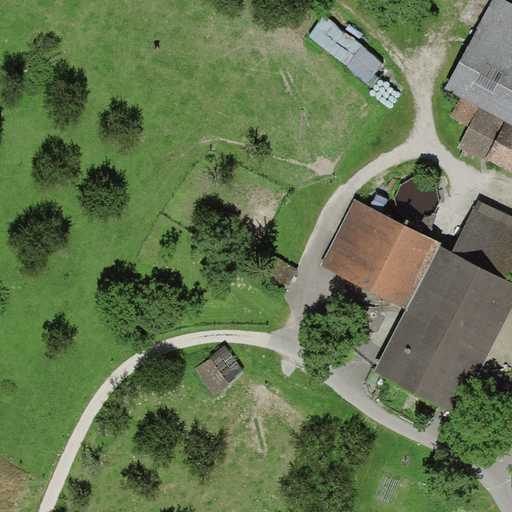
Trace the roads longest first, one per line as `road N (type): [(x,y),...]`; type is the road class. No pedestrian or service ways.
road 1 (track): [(41,511),(119,370),(144,353),(209,335),(281,345),(308,369),(437,440)]
road 2 (track): [(340,0),(418,83),(424,143),(378,161),(328,211),(281,345)]
